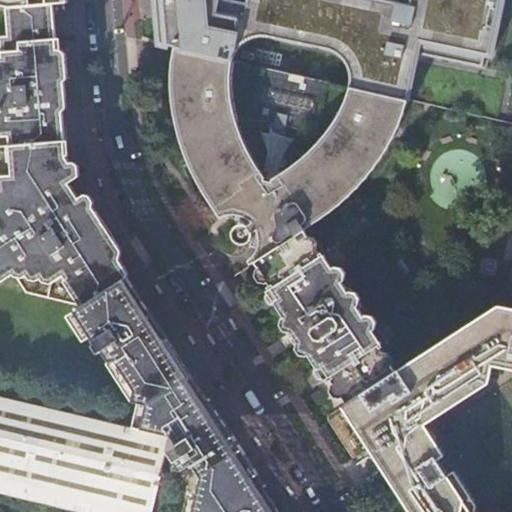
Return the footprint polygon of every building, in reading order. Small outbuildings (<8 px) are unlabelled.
[(0,0),(0,7),(6,8),(7,9),(53,5),(62,4),(62,0),(0,0)] [(174,48),(233,62),(234,61),(235,57),(238,52),(241,49),(245,45),(251,41),(256,40),(260,39),(263,39),(268,39),(329,52),(334,54),(339,57),(343,61),(347,66),(349,70),(351,76),(351,82),(350,89),(398,100),(409,102),(419,56),(485,70),(488,57),(494,58),(506,0),(412,0),(411,7),(378,0),(156,0),(160,45),(174,48)] [(0,274),(7,269),(6,268),(9,265),(16,276),(29,295),(81,308),(82,308),(83,307),(128,278),(112,253),(120,247),(100,216),(97,212),(91,216),(91,214),(88,216),(86,212),(88,210),(86,207),(80,199),(70,184),(67,178),(73,174),(69,167),(68,157),(66,140),(65,130),(64,114),(64,113),(62,99),(66,98),(65,84),(68,80),(67,68),(66,55),(62,51),(58,51),(53,5),(7,9),(6,8),(9,37),(1,38),(2,45),(3,53),(5,53),(5,57),(0,57),(0,274)] [(248,262),(251,267),(255,264),(304,232),(321,221),(339,203),(346,196),(353,189),(365,174),(372,166),(383,150),(389,141),(397,128),(404,113),(409,102),(398,100),(350,89),(233,62),(174,48),(173,55),(173,62),(172,68),(172,76),(172,84),(173,97),(174,105),(176,112),(178,120),(180,130),(182,135),(184,141),(186,148),(190,157),(193,165),(196,174),(199,180),(202,187),(206,194),(209,199),(213,207),(218,214),(221,218),(226,217),(231,216),(236,217),(236,224),(241,224),(240,226),(239,227),(238,229),(237,230),(237,232),(237,234),(237,236),(238,238),(239,239),(240,241),(242,242),(243,243),(245,244),(247,244),(249,244),(250,244),(252,243),(251,246),(259,250),(257,253),(254,256),(251,260),(248,262)] [(297,341),(312,364),(325,382),(329,380),(337,393),(346,406),(396,373),(388,360),(379,346),(381,345),(377,339),(353,302),(328,262),(324,257),(321,257),(312,244),(304,232),(255,264),(262,276),(272,290),(266,294),(270,300),(297,341)] [(408,272),(400,260),(394,264),(401,276),(408,272)] [(0,288),(29,295),(16,276),(9,265),(6,268),(7,269),(0,274),(0,288)] [(204,478),(195,511),(280,511),(278,508),(264,488),(267,486),(210,398),(208,400),(190,372),(149,309),(129,277),(128,278),(83,307),(95,326),(89,330),(87,332),(100,353),(104,350),(111,362),(117,358),(137,389),(135,397),(133,399),(134,401),(141,403),(148,404),(143,430),(172,437),(169,450),(182,472),(194,463),(204,478)] [(511,511),(511,308),(508,308),(498,306),(451,337),(396,373),(346,406),(342,408),(404,503),(409,511),(511,511)] [(82,308),(81,308),(76,311),(89,330),(95,326),(83,307),(82,308)] [(117,358),(111,362),(109,363),(133,399),(135,397),(137,389),(117,358)] [(0,488),(97,511),(153,511),(169,450),(172,437),(143,430),(135,428),(0,396),(0,488)] [(135,428),(143,430),(148,404),(141,403),(135,428)] [(97,511),(0,488),(0,495),(68,511),(97,511)]
